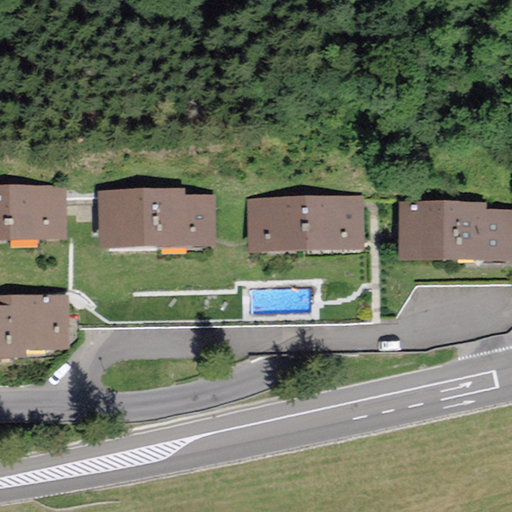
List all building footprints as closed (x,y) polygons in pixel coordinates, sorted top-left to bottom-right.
[(0,234),(58,233),(57,196),(20,197),(20,188),(0,188),(0,234)] [(156,199),(108,200),(109,237),(157,236),(157,243),(207,242),(206,206),(178,206),(178,195),(156,195),(156,199)] [(293,200),(293,208),(257,209),(257,246),(355,243),(354,207),(318,208),(317,199),(293,200)] [(416,209),(411,209),(411,212),(409,212),(409,248),(457,249),(457,256),(506,257),(507,220),(479,220),(479,209),(456,209),(456,212),(416,212),(416,209)] [(3,316),(0,315),(0,352),(12,352),(12,343),(60,342),(59,303),(48,303),(48,300),(44,300),(44,304),(3,305),(3,316)]
